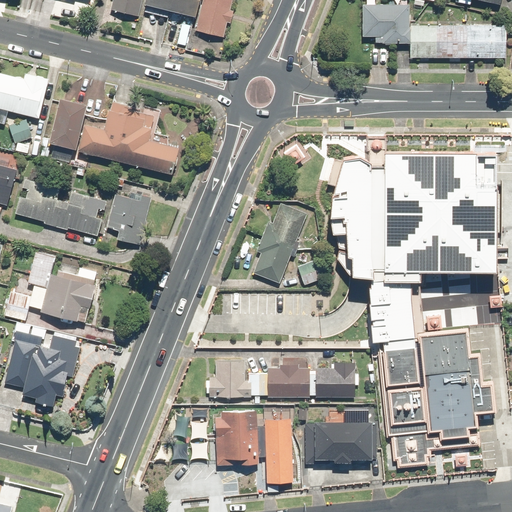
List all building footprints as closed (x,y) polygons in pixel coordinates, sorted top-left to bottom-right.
[(196,0),(110,0),(108,11),(138,18),(141,7),(193,18),(196,0)] [(199,0),(201,0),(194,31),(222,37),(225,23),(229,24),(232,12),(228,11),(230,0),(199,0)] [(504,27),(407,24),(407,5),(360,4),(359,38),(381,39),(380,43),(409,44),(408,58),(503,61),(504,27)] [(0,125),(5,126),(8,114),(40,122),(50,82),(26,76),(24,81),(0,75),(0,125)] [(82,106),(55,100),(45,145),(72,151),(82,106)] [(103,128),(82,124),(75,156),(171,176),(176,150),(164,148),(166,138),(154,136),(158,116),(132,111),(130,121),(123,120),(125,108),(108,105),(103,128)] [(25,120),(7,127),(13,144),(31,138),(25,120)] [(370,339),(376,342),(414,339),(414,334),(413,304),(413,281),(420,281),(418,271),(494,268),(495,243),(497,179),(493,179),(487,179),(488,152),(383,150),(383,172),(368,170),(365,161),(356,159),(341,158),(328,210),(330,232),(344,232),(352,273),(361,275),(369,277),(370,339)] [(0,207),(4,208),(18,161),(0,155),(0,207)] [(20,201),(16,199),(12,213),(94,237),(99,219),(95,218),(97,210),(101,212),(104,201),(22,177),(19,189),(23,190),(20,201)] [(148,198),(130,195),(129,199),(111,196),(105,228),(118,231),(116,242),(135,245),(138,232),(142,233),(148,198)] [(278,205),(271,223),(265,221),(252,252),(258,254),(250,273),(276,284),(305,216),(278,205)] [(511,219),(498,219),(495,260),(500,260),(499,273),(511,273),(511,219)] [(32,286),(30,295),(10,291),(4,316),(25,321),(28,307),(40,310),(39,315),(81,324),(93,269),(60,262),(57,276),(50,275),(54,258),(32,254),(25,284),(32,286)] [(317,259),(296,270),(303,285),(325,275),(317,259)] [(365,291),(338,290),(337,324),(364,325),(365,291)] [(256,329),(256,345),(305,345),(305,333),(294,333),(294,308),(281,308),(281,300),(267,300),(267,305),(248,305),(248,329),(256,329)] [(45,330),(16,324),(3,387),(23,391),(22,396),(34,398),(32,406),(52,410),(54,396),(61,397),(65,378),(71,379),(77,347),(74,347),(76,337),(55,333),(54,339),(44,337),(45,330)] [(414,339),(376,342),(385,438),(390,438),(392,460),(396,460),(397,467),(428,465),(427,450),(477,446),(475,415),(494,413),(491,381),(485,382),(482,351),(470,352),(468,329),(414,334),(414,339)] [(307,398),(307,396),(351,399),(352,386),(356,386),(357,374),(353,374),(354,364),(331,362),(331,369),(318,368),(318,357),(298,356),(297,366),(279,365),(279,368),(266,368),(265,375),(244,374),(245,362),(216,360),(215,378),(208,378),(208,381),(205,381),(205,394),(207,394),(207,397),(250,400),(250,395),(307,398)] [(307,408),(298,407),(298,421),(307,421),(307,408)] [(257,465),(254,411),(218,413),(218,418),(212,418),(215,467),(257,465)] [(374,424),(305,423),(304,463),(329,464),(329,466),(346,466),(346,460),(374,461),(374,424)] [(296,457),(271,457),(271,475),(296,475),(296,457)] [(16,511),(18,504),(0,499),(0,511),(16,511)]
